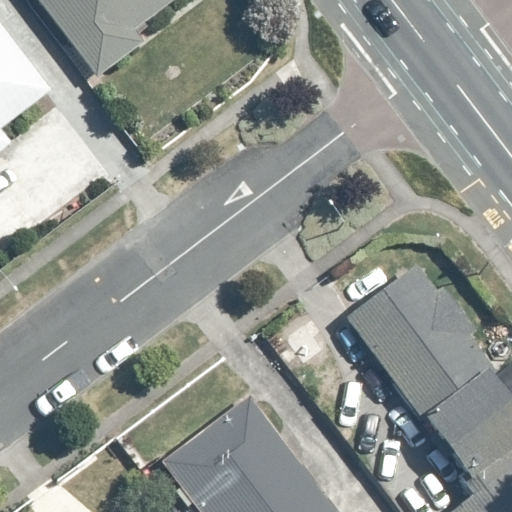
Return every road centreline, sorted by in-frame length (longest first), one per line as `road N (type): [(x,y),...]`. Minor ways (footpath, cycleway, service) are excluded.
road 1 (residential): [(0,393),(438,62)]
road 2 (secondary): [(438,62),(511,157)]
